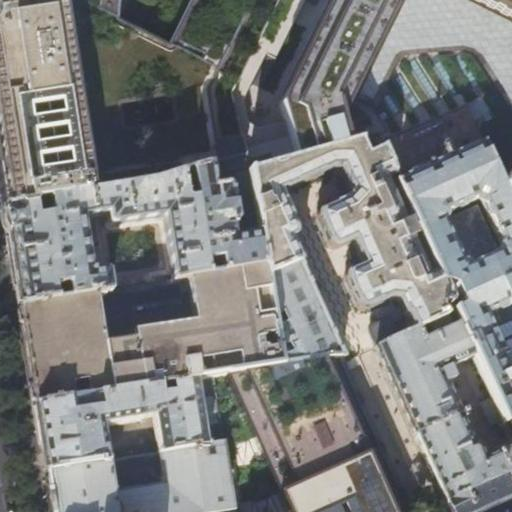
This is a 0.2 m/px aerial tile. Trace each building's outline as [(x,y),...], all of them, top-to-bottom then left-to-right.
[(0,0),(0,192),(2,208),(244,160),(226,100),(232,86),(275,0),(0,0)] [(511,0),(275,0),(232,86),(316,127),(303,154),(305,156),(344,145),(340,139),(354,147),(372,142),(376,150),(439,124),(457,87),(511,113),(511,162),(498,192),(511,221),(511,0)] [(452,315),(472,358),(491,399),(501,421),(511,445),(511,221),(498,192),(463,114),(439,124),(376,150),(390,180),(434,276),(446,302),(452,315)] [(390,180),(376,150),(372,142),(354,147),(246,179),(263,271),(275,337),(278,349),(280,366),(339,358),(339,359),(342,357),(289,247),(294,242),(294,237),(278,199),(330,176),(336,175),(348,198),(343,204),(318,216),(316,218),(315,220),(315,224),(329,252),(332,254),(336,254),(350,247),(361,269),(347,276),(345,278),(344,281),(343,283),(344,286),(356,308),(361,310),(386,300),(396,299),(403,315),(399,320),(391,324),(388,317),(369,326),(366,330),(447,511),(480,511),(490,508),(511,497),(511,445),(483,458),(480,451),(478,448),(475,446),(470,446),(438,373),(472,358),(452,315),(443,318),(437,306),(446,302),(434,276),(420,282),(407,254),(405,255),(401,246),(409,242),(411,238),(407,228),(403,227),(394,231),(390,222),(393,221),(377,186),(390,180)] [(246,179),(244,160),(2,208),(10,255),(18,307),(96,295),(112,293),(110,273),(109,271),(106,270),(104,270),(100,252),(87,254),(81,218),(106,215),(108,222),(110,223),(113,225),(163,216),(174,284),(181,283),(263,271),(246,179)] [(263,271),(181,283),(183,292),(196,290),(201,329),(104,347),(96,295),(18,307),(26,354),(34,406),(165,385),(171,384),(196,380),(213,377),(227,375),(280,366),(278,349),(262,351),(260,338),(275,337),(263,271)] [(278,349),(275,337),(260,338),(262,351),(278,349)] [(408,511),(339,359),(339,358),(280,366),(227,375),(284,511),(408,511)] [(196,380),(171,384),(172,394),(166,395),(165,385),(34,406),(39,440),(44,472),(107,462),(102,429),(140,423),(140,420),(152,419),(158,454),(206,447),(203,428),(199,400),(196,380)] [(221,425),(217,398),(199,400),(203,428),(221,425)] [(489,425),(501,421),(491,399),(479,404),(489,425)] [(206,447),(158,454),(107,462),(44,472),(49,501),(50,511),(233,511),(224,444),(206,447)]
